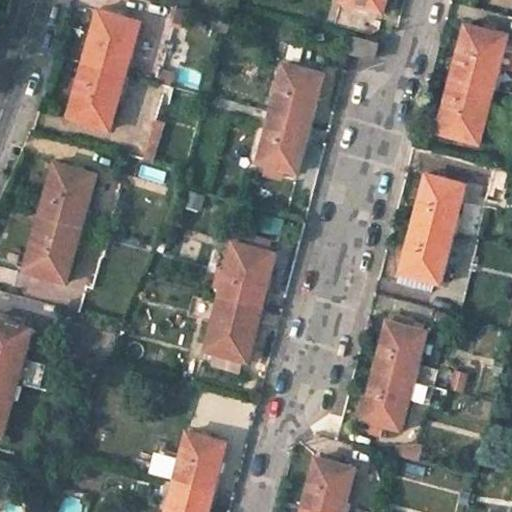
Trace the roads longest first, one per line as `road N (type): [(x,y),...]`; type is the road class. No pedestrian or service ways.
road 1 (residential): [(423,0),(251,511)]
road 2 (tertiary): [(37,0),(0,119)]
